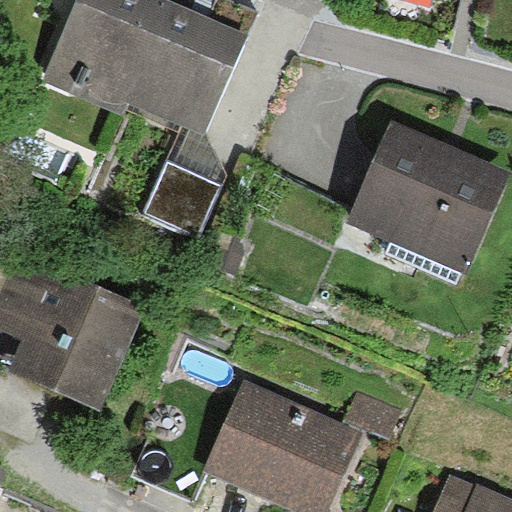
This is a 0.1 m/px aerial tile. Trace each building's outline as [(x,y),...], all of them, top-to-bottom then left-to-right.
[(203,136),(246,35),(190,12),(160,0),(85,0),(54,74),(203,136)] [(470,263),(507,169),(457,149),(394,125),(357,219),(470,263)] [(217,182),(167,162),(145,216),(195,236),(217,182)] [(95,410),(139,312),(18,259),(0,301),(0,323),(32,338),(15,375),(95,410)] [(299,408),(243,384),(206,471),(304,511),(324,511),(358,433),(299,408)] [(370,511),(397,437),(370,427),(343,502),(370,511)] [(511,511),(511,503),(447,478),(433,511),(511,511)]
